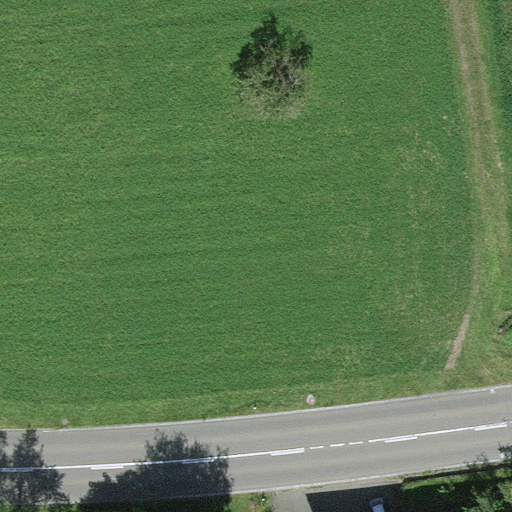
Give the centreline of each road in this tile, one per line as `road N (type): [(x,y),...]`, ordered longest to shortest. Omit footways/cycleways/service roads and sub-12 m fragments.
road 1 (primary): [(0,466),(144,463),(511,421)]
road 2 (track): [(453,0),(506,335)]
